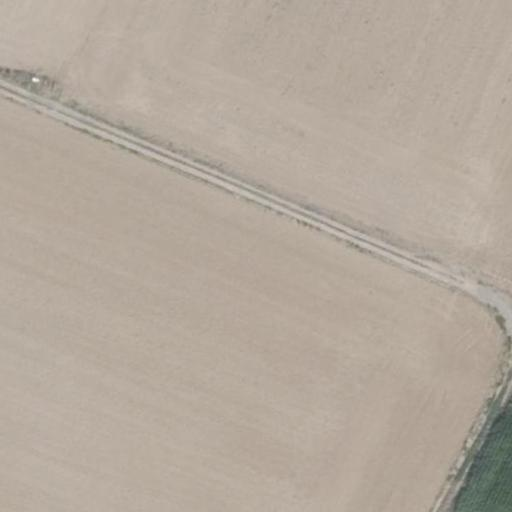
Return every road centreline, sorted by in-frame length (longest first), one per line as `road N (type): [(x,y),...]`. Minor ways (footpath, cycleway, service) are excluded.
road 1 (track): [(0,86),(490,299),(511,322)]
road 2 (track): [(511,369),(443,511)]
